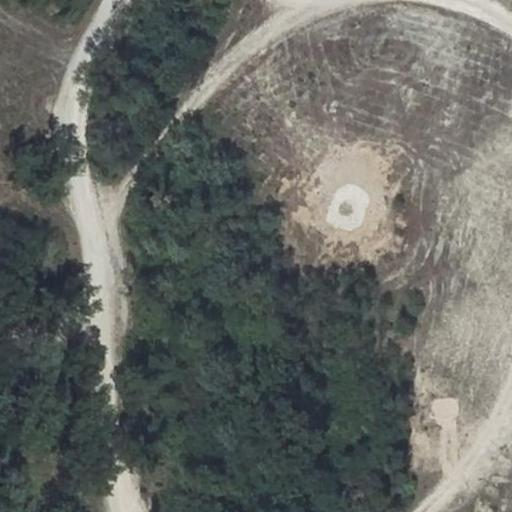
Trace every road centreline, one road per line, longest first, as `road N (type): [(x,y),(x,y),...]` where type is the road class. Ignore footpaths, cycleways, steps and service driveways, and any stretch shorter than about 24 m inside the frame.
road 1 (track): [(469,0),(511,22),(511,437),(420,511)]
road 2 (unclassified): [(118,0),(71,115),(98,273),(100,392),(117,498),(127,511)]
road 3 (track): [(0,340),(63,326),(98,273),(121,189),(257,29),(305,0)]
